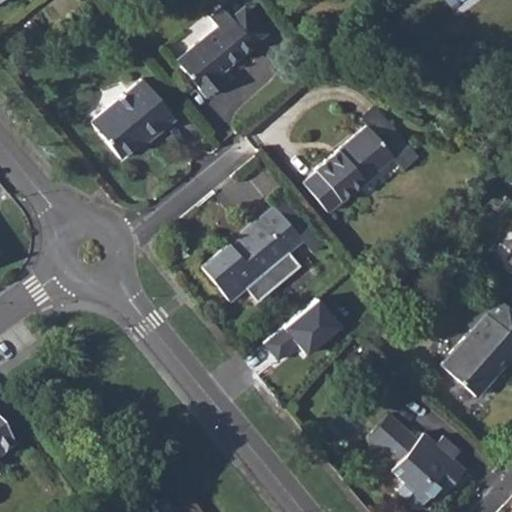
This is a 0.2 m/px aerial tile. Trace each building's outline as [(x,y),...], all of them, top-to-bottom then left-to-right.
[(215,24),(173,59),(202,95),(220,79),(216,73),(252,44),(221,5),(207,16),(215,24)] [(139,78),(88,121),(116,156),(156,124),(159,128),(172,117),(139,78)] [(389,154),(373,135),(363,124),(311,168),(313,171),(301,181),(325,210),(360,179),(389,154)] [(272,204),(200,265),(228,299),(243,286),(255,300),(299,263),(287,249),(300,238),(272,204)] [(511,308),(496,294),(469,325),(435,362),(472,396),(487,380),(484,377),(504,355),(511,361),(511,359),(511,308)] [(318,296),(263,342),(280,361),(297,347),(306,358),(344,327),(318,296)] [(406,427),(382,452),(392,461),(385,468),(398,480),(390,488),(412,508),(433,485),(440,492),(461,469),(449,458),(456,450),(440,435),(432,443),(419,431),(415,436),(406,427)]
